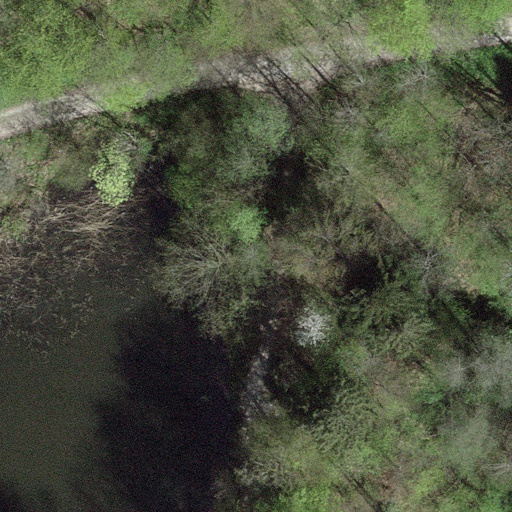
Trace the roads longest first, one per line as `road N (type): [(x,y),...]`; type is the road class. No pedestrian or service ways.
road 1 (track): [(0,124),(286,59),(511,29)]
road 2 (track): [(265,511),(262,387),(286,59)]
